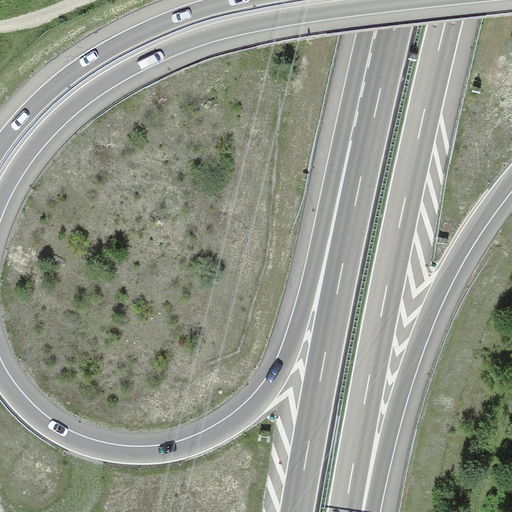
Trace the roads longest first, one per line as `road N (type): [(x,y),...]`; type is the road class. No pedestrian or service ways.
road 1 (motorway): [(369,142),(280,374),(224,430),(173,451),(100,449),(42,421),(0,370)]
road 2 (motorway): [(346,511),(452,0)]
road 3 (motorway): [(0,208),(51,131),(108,83),(155,58),(259,24),(439,0)]
road 4 (motorway): [(369,142),(298,511)]
road 5 (motorway): [(366,511),(428,322),(467,242),(511,182)]
road 6 (motorway): [(233,0),(167,20),(96,55),(37,102),(0,146)]
road 7 (motorway): [(403,0),(369,142)]
